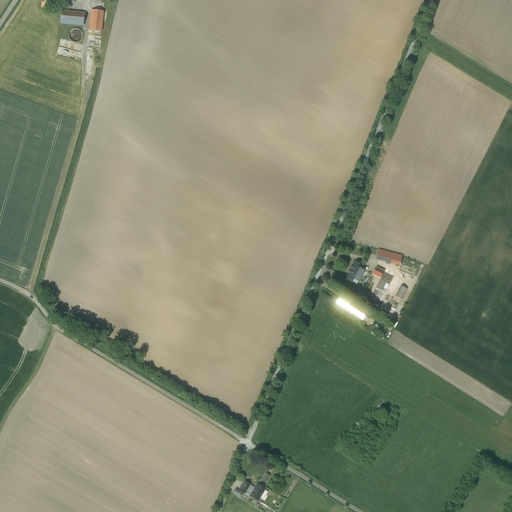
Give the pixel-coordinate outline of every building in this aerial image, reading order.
[(103,12),(91,11),(89,30),(101,32),(103,12)] [(84,14),(61,12),(60,24),(83,26),(84,14)] [(79,29),(76,28),(73,29),(71,31),(69,33),(69,36),(70,40),(72,42),(75,43),(77,43),(80,41),(82,39),(83,37),(83,33),(81,31),(79,29)] [(378,250),(376,260),(399,266),(402,257),(378,250)] [(352,266),(348,274),(349,274),(347,280),(351,282),(353,279),(359,281),(364,271),(358,268),(360,265),(355,263),(354,267),(352,266)] [(384,272),(376,268),(372,275),(380,278),(374,289),(385,295),(393,277),(383,272),(384,272)] [(334,273),(331,279),(338,283),(341,277),(334,273)] [(395,296),(401,299),(406,289),(401,286),(395,296)] [(367,314),(348,302),(344,307),(363,320),(367,314)] [(254,487),(245,482),(239,490),(236,489),(234,493),(242,497),(245,492),(258,500),(266,488),(257,483),(254,487)]
